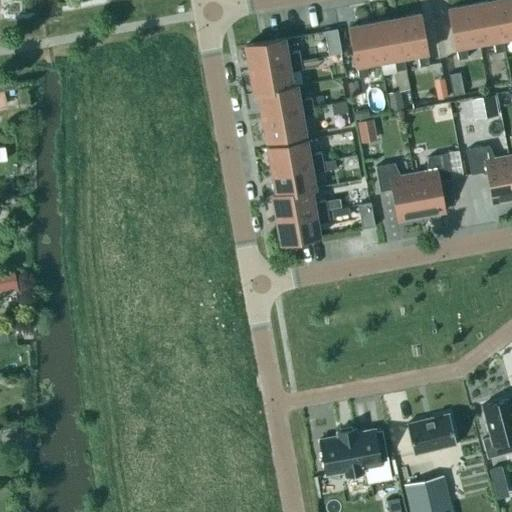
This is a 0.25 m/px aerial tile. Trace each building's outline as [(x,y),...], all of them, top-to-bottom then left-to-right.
[(495,53),(505,51),(503,38),(495,0),(492,0),(472,4),(479,43),(493,40),(495,53)] [(511,0),(495,0),(503,38),(511,36),(511,0)] [(448,8),(458,60),(468,58),(466,45),(479,43),(472,4),(448,8)] [(419,67),(429,65),(420,13),(396,18),(403,57),(417,54),(419,67)] [(406,69),(403,57),(396,18),(373,22),(380,61),(393,59),(396,71),(406,69)] [(349,27),(358,78),(369,76),(366,64),(380,61),(373,22),(349,27)] [(337,29),(324,31),(329,55),(341,53),(337,29)] [(287,54),(284,39),(245,46),(249,70),(301,60),(299,51),(287,54)] [(437,50),(428,52),(430,64),(439,62),(437,50)] [(303,70),(301,60),(249,70),(254,93),(258,92),(293,86),(290,72),(303,70)] [(338,62),(326,64),(328,78),(340,76),(338,62)] [(459,71),(448,73),(452,95),(464,92),(459,71)] [(358,81),(348,83),(350,96),(360,94),(358,81)] [(296,85),(293,86),(258,92),(262,116),(313,106),(312,96),(299,99),(296,85)] [(446,87),(436,89),(437,99),(448,97),(446,87)] [(389,110),(403,108),(400,90),(386,93),(389,110)] [(322,94),(315,96),(316,105),(324,103),(322,94)] [(495,94),(482,97),(486,117),(499,115),(495,94)] [(333,115),(348,112),(345,100),(331,103),(333,115)] [(266,139),(305,132),(302,117),(315,115),(313,106),(262,116),(266,139)] [(358,122),(362,142),(373,139),(370,120),(358,122)] [(322,151),(309,153),(306,138),(267,145),(272,169),(323,160),(322,151)] [(495,158),(489,145),(466,149),(471,174),(487,171),(493,203),(511,199),(511,177),(508,156),(495,158)] [(451,178),(446,153),(428,156),(427,171),(413,173),(421,216),(445,212),(439,180),(451,178)] [(311,186),(315,186),(312,172),(325,170),(323,160),(272,169),(276,193),(311,186)] [(394,163),(375,166),(380,191),(392,189),(398,220),(421,216),(413,173),(400,176),(394,163)] [(366,185),(351,187),(354,204),(369,201),(366,185)] [(276,217),(328,207),(326,198),(313,200),(311,186),(276,193),(272,193),(276,217)] [(375,226),(370,202),(358,204),(362,228),(375,226)] [(319,234),(317,219),(329,216),(328,207),(276,217),(280,241),(319,234)] [(501,442),(511,438),(511,397),(481,405),(490,437),(482,439),(487,458),(504,453),(501,442)] [(456,443),(449,413),(406,423),(413,453),(456,443)] [(388,461),(382,430),(374,431),(374,429),(356,432),(355,428),(336,432),(337,436),(319,439),(326,474),(344,471),(344,475),(363,471),(362,467),(380,464),(380,462),(388,461)] [(474,468),(465,470),(472,499),(482,496),(474,468)] [(500,469),(490,472),(495,490),(505,487),(500,469)] [(451,511),(443,476),(404,485),(410,511),(451,511)] [(400,511),(398,498),(386,500),(388,511),(400,511)]
